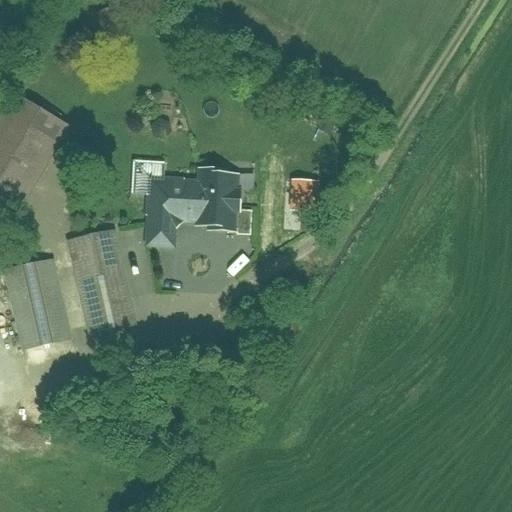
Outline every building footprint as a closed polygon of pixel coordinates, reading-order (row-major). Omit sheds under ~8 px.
[(94,19),(106,50),(132,40),(120,9),(94,19)] [(67,130),(14,99),(0,122),(0,193),(21,207),(67,130)] [(165,167),(134,166),(133,197),(149,198),(147,246),(173,248),(174,228),(180,222),(200,223),(200,227),(212,227),(211,232),(238,233),(238,237),(251,238),(252,214),(238,213),(239,195),(235,194),(236,180),(222,179),(223,175),(201,174),(200,186),(183,185),(181,183),(166,183),(164,184),(165,167)] [(70,246),(91,338),(135,328),(114,236),(70,246)] [(6,275),(23,352),(70,342),(53,265),(6,275)]
